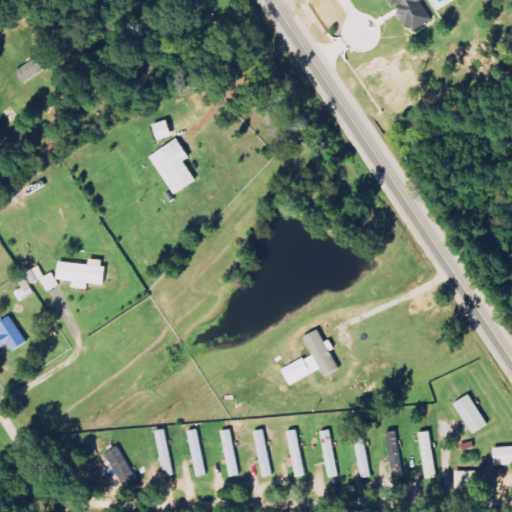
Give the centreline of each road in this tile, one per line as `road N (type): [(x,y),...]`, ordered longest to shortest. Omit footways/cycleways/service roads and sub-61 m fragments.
road 1 (residential): [(511,500),(66,505),(0,402)]
road 2 (primary): [(511,362),(269,0)]
